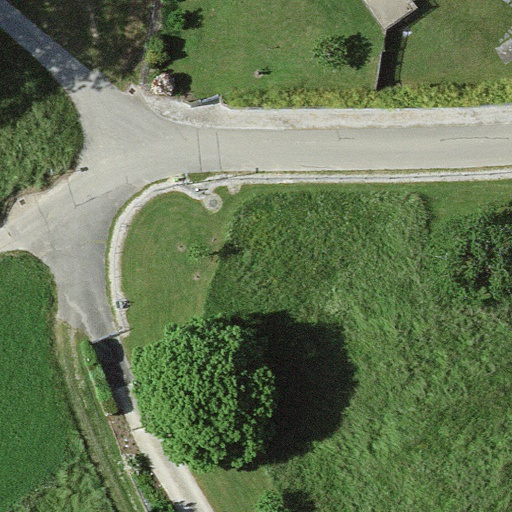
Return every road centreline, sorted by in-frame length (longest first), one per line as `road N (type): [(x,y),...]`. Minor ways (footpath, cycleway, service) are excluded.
road 1 (residential): [(511,143),(138,154),(11,227)]
road 2 (unknown): [(77,189),(86,294),(103,342),(202,511)]
road 3 (track): [(138,154),(89,90),(0,16)]
